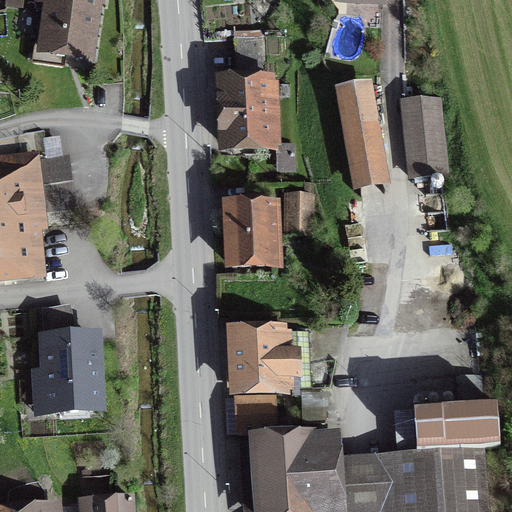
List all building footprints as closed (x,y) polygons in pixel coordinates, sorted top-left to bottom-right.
[(7,0),(7,7),(20,9),(20,0),(7,0)] [(87,56),(95,3),(103,4),(103,0),(38,0),(37,9),(45,10),(42,36),(38,35),(34,62),(63,66),(65,53),(87,56)] [(294,170),(293,145),(280,146),(277,84),(268,84),(267,36),(237,39),(239,85),(224,86),(227,149),(279,147),(280,171),(294,170)] [(341,94),(357,188),(384,184),(368,90),(341,94)] [(445,176),(438,101),(404,105),(411,179),(445,176)] [(16,165),(15,158),(0,159),(0,272),(29,269),(26,233),(46,231),(43,211),(72,208),(67,159),(16,165)] [(313,196),(286,196),(286,235),(312,235),(313,196)] [(273,210),(229,212),(232,267),(276,265),(273,210)] [(311,389),(308,333),(307,333),(307,329),(296,329),(296,334),(269,335),(269,322),(235,324),(237,374),(228,374),(229,387),(237,387),(238,393),(292,391),(291,379),(299,378),(299,390),(311,389)] [(96,340),(45,343),(49,414),(100,411),(96,340)] [(328,392),(303,393),(303,420),(324,419),(328,392)] [(276,395),(235,397),(237,435),(277,434),(276,395)] [(338,464),(341,511),(489,511),(485,453),(483,453),(482,450),(500,448),(497,407),(414,413),(416,458),(363,462),(338,464)] [(324,438),(255,443),(260,511),(341,511),(338,464),(336,437),(324,438)] [(133,511),(132,499),(82,503),(82,511),(133,511)]
